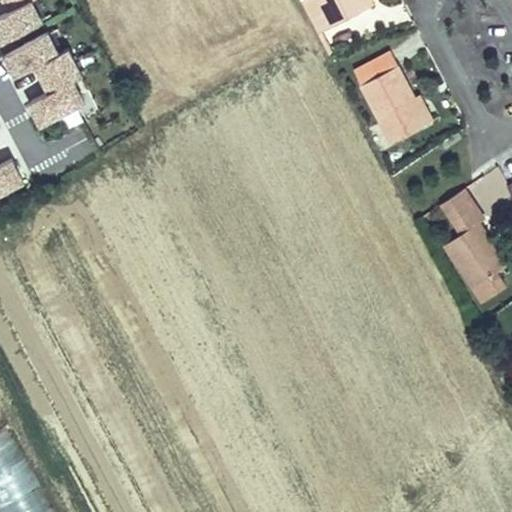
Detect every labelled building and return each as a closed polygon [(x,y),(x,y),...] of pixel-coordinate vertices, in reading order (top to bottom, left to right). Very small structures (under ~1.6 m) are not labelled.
[(0,0),(0,36),(49,20),(42,0),(0,0)] [(304,0),(319,30),(365,7),(361,0),(304,0)] [(38,120),(90,98),(78,69),(84,67),(72,40),(61,45),(52,25),(4,45),(15,71),(37,62),(47,86),(27,95),(38,120)] [(343,25),(324,31),(328,43),(347,37),(343,25)] [(355,70),(393,142),(429,123),(415,97),(399,66),(400,65),(392,50),(355,70)] [(415,97),(429,123),(434,120),(421,95),(415,97)] [(0,189),(28,178),(17,150),(0,156),(0,128),(3,127),(0,121),(0,189)] [(443,202),(454,219),(471,207),(469,205),(474,202),(464,188),(443,202)] [(445,243),(474,285),(497,271),(508,264),(490,237),(479,221),(484,218),(476,205),(480,202),(478,199),(474,202),(469,205),(471,207),(454,219),(462,232),(445,243)] [(490,237),(508,264),(511,260),(511,258),(495,234),(490,237)] [(497,271),(474,285),(483,300),(506,285),(497,271)] [(0,506),(3,511),(54,511),(8,425),(0,429),(0,506)]
